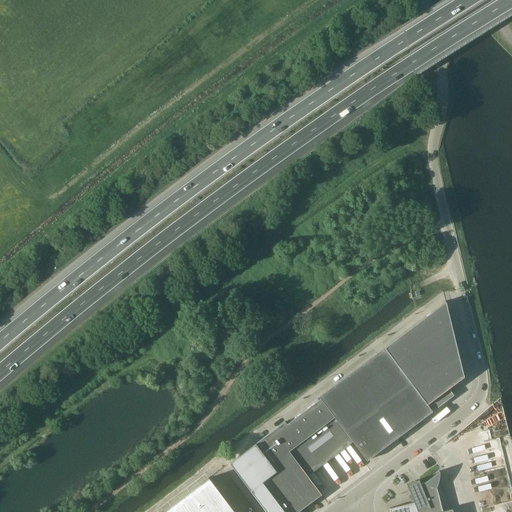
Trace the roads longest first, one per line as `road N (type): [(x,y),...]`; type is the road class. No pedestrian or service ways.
road 1 (motorway): [(0,374),(294,142),(511,0)]
road 2 (motorway): [(469,0),(286,119),(0,341)]
road 3 (unclassified): [(360,495),(481,391),(433,172),(443,95),(422,0)]
road 4 (track): [(312,0),(50,198)]
